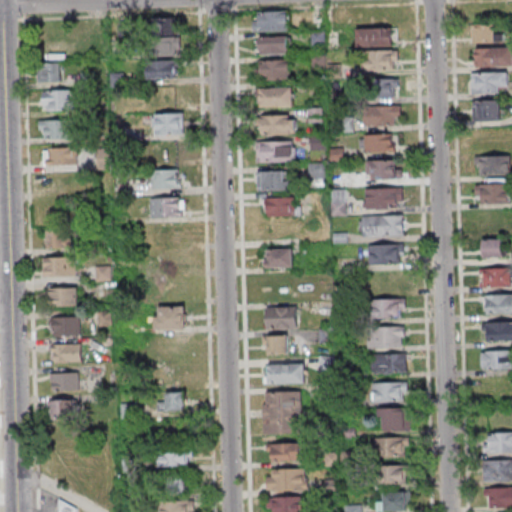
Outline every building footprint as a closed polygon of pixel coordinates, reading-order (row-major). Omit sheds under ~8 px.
[(253,31),(289,31),(289,11),(253,11),(253,31)] [(180,18),(154,18),(154,55),(180,55),(180,18)] [(472,42),(504,42),(504,32),(494,32),(494,23),(472,23),(472,42)] [(393,28),(365,28),(365,46),(393,46),(393,28)] [(289,36),(255,36),(255,53),(289,53),(289,36)] [(511,46),(474,48),(475,67),(511,65),(511,46)] [(394,69),(394,50),(364,50),(364,69),(394,69)] [(256,59),(256,78),(289,78),(289,59),(256,59)] [(148,60),(148,78),(179,78),(179,60),(148,60)] [(39,81),(61,81),(61,62),(39,62),(39,81)] [(472,72),(472,92),(509,92),(509,72),(472,72)] [(397,79),(365,79),(365,98),(397,98),(397,79)] [(294,106),(294,87),(260,87),(260,106),(294,106)] [(77,109),(77,90),(43,90),(43,109),(77,109)] [(502,100),(473,100),(473,121),(502,121),(502,100)] [(365,105),(365,125),(401,125),(401,105),(365,105)] [(183,134),(183,113),(156,113),(156,134),(183,134)] [(296,115),(262,115),(262,133),(296,133),(296,115)] [(69,138),(69,120),(40,120),(40,138),(69,138)] [(360,134),(360,151),(395,151),(395,134),(360,134)] [(256,162),(295,162),(295,141),(256,141),(256,162)] [(181,142),(157,142),(157,161),(181,161),(181,142)] [(44,165),(77,165),(77,147),(44,147),(44,165)] [(477,175),(511,175),(511,155),(477,155),(477,175)] [(368,159),(368,179),(403,179),(403,159),(368,159)] [(326,162),(309,162),(309,186),(326,186),(326,162)] [(152,170),(152,188),(181,188),(181,170),(152,170)] [(289,171),(257,171),(257,190),(289,190),(289,171)] [(476,183),(476,203),(510,203),(510,183),(476,183)] [(403,208),(403,187),(365,187),(365,208),(403,208)] [(346,215),(346,188),(332,188),(332,215),(346,215)] [(151,197),(151,217),(184,216),(184,196),(151,197)] [(299,215),(299,197),(265,197),(265,215),(299,215)] [(404,215),(363,215),(363,234),(404,234),(404,215)] [(47,247),(74,247),(74,230),(47,230),(47,247)] [(483,238),(483,257),(503,257),(503,238),(483,238)] [(404,262),(404,244),(369,244),(369,262),(404,262)] [(293,248),(266,248),(266,267),(293,267),(293,248)] [(46,276),(75,276),(75,257),(46,257),(46,276)] [(511,286),(511,268),(483,268),(483,286),(511,286)] [(50,306),(79,306),(79,287),(50,287),(50,306)] [(511,293),(486,294),(486,313),(511,312),(511,293)] [(371,298),(371,317),(406,317),(406,298),(371,298)] [(185,306),(156,306),(156,329),(185,329),(185,306)] [(297,307),(267,307),(267,328),(297,328),(297,307)] [(80,335),(80,316),(52,316),(52,335),(80,335)] [(483,340),(511,339),(511,321),(483,321),(483,340)] [(334,343),(334,328),(319,328),(319,343),(334,343)] [(406,328),(369,328),(369,346),(406,346),(406,328)] [(263,354),(288,354),(288,335),(263,335),(263,354)] [(82,362),(82,343),(52,343),(52,362),(82,362)] [(482,369),(511,368),(511,349),(482,350),(482,369)] [(373,354),(373,372),(407,372),(407,354),(373,354)] [(334,356),(319,356),(319,371),(333,372),(334,356)] [(265,364),(265,383),(306,383),(306,364),(265,364)] [(79,372),(50,372),(51,390),(80,389),(79,372)] [(373,382),(373,400),(408,400),(408,382),(373,382)] [(264,433),(302,433),(302,391),(264,391),(264,433)] [(159,402),(159,410),(186,410),(186,392),(167,392),(167,402),(159,402)] [(72,418),(72,399),(52,399),(52,418),(72,418)] [(379,430),(410,430),(410,408),(379,408),(379,430)] [(511,432),(485,432),(485,452),(511,451),(511,432)] [(408,457),(408,437),(375,437),(375,457),(408,457)] [(301,461),(301,443),(268,443),(268,461),(301,461)] [(160,466),(190,466),(190,446),(160,446),(160,466)] [(484,480),(511,480),(511,459),(484,460),(484,480)] [(381,483),(406,483),(406,465),(381,465),(381,483)] [(267,491),(305,491),(305,469),(267,469),(267,491)] [(187,475),(162,475),(162,494),(187,494),(187,475)] [(486,507),(511,506),(511,487),(486,487),(486,507)] [(379,492),(379,511),(411,511),(411,492),(379,492)] [(302,511),(302,497),(269,497),(268,511),(302,511)] [(193,511),(193,500),(160,500),(160,511),(193,511)] [(59,511),(77,511),(78,503),(60,503),(59,511)]
